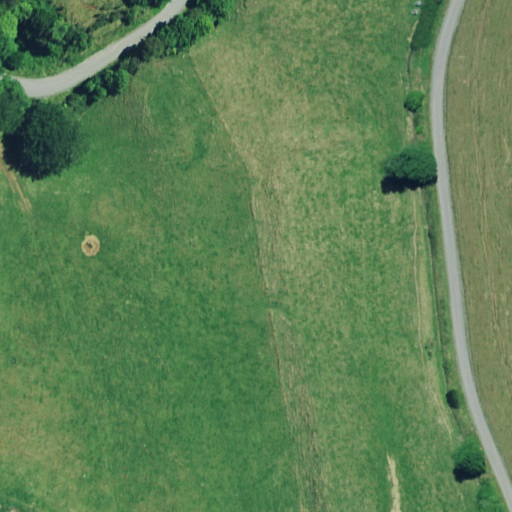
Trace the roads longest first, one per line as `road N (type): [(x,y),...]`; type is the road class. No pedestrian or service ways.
road 1 (residential): [(507,511),(447,374),(420,147),(442,0)]
road 2 (residential): [(193,0),(98,70),(13,80),(0,65)]
